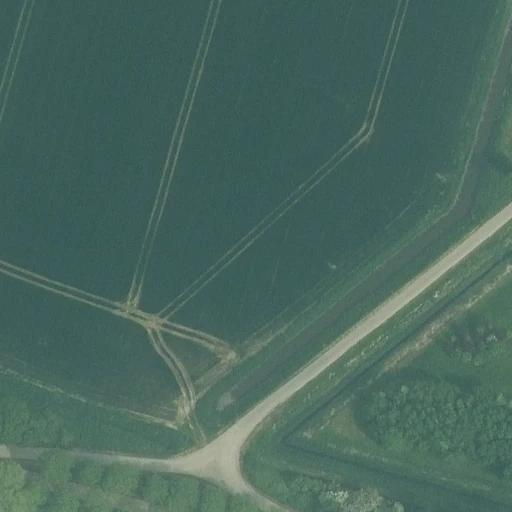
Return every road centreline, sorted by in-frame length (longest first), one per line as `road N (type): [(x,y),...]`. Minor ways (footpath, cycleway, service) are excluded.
road 1 (unclassified): [(202,468),(511,206)]
road 2 (unclassified): [(0,453),(202,468)]
road 3 (unclassified): [(153,511),(0,469)]
